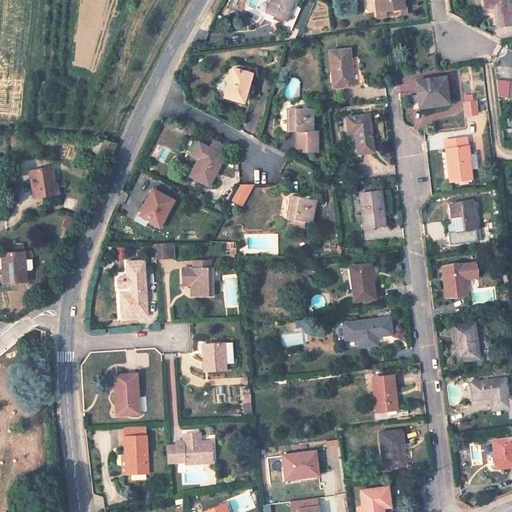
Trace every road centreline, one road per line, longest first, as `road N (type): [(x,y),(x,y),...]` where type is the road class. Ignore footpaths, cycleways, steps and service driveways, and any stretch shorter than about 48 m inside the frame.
road 1 (residential): [(394,96),(448,511)]
road 2 (tertiary): [(67,310),(152,93)]
road 3 (tertiary): [(80,511),(64,343)]
road 4 (residential): [(261,162),(243,140),(152,93)]
